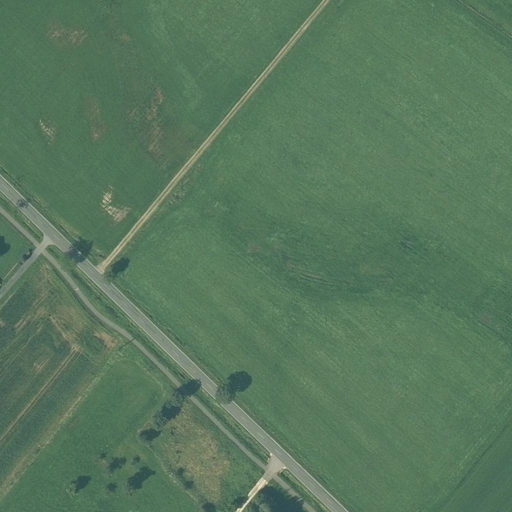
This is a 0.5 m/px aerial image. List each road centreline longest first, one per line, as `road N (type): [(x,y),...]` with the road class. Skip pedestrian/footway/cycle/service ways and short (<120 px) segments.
road 1 (secondary): [(0,183),(339,511)]
road 2 (track): [(95,277),(327,0)]
